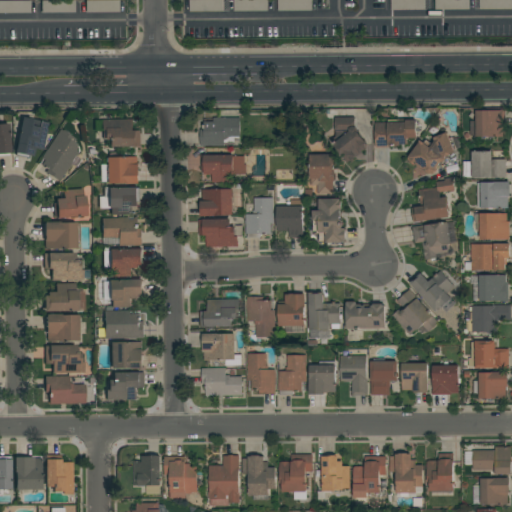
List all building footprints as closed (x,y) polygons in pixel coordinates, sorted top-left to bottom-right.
[(75,0),(75,13),(42,13),(42,1),(75,0)] [(119,0),(119,13),(86,13),(85,0),(119,0)] [(223,0),(223,11),(190,12),(190,0),(223,0)] [(267,0),(267,11),(234,11),(234,0),(267,0)] [(311,0),(312,11),(278,11),(278,0),(311,0)] [(424,0),(425,10),(391,10),(391,0),(424,0)] [(469,0),(469,10),(435,10),(435,0),(469,0)] [(511,0),(511,9),(480,9),(479,0),(511,0)] [(0,1),(30,1),(30,13),(0,13),(0,1)] [(506,129),(504,129),(504,136),(477,137),(477,133),(474,133),(474,127),(470,127),(470,119),(471,119),(471,112),(476,111),(505,109),(506,129)] [(49,123),(47,132),(50,133),(50,132),(55,133),(45,149),(43,149),(43,150),(35,149),(33,156),(29,155),(28,158),(15,155),(23,117),(49,123)] [(355,117),(355,127),(356,127),(358,129),(358,132),(366,143),(366,149),(362,151),(362,153),(349,163),(349,162),(348,163),(333,144),(336,142),(336,132),(335,132),(335,118),(355,117)] [(200,146),(200,130),(204,130),(204,122),(214,122),(214,118),(237,118),(240,120),(241,137),(240,137),(240,140),(235,140),(235,144),(225,144),(225,146),(200,146)] [(134,119),(134,131),(141,131),(141,147),(110,147),(109,140),(105,140),(105,138),(103,138),(103,130),(102,130),(101,120),(134,119)] [(375,123),(389,123),(389,120),(417,120),(417,138),(408,138),(408,144),(399,145),(398,147),(390,147),(390,145),(389,145),(389,148),(376,148),(375,123)] [(10,153),(9,153),(9,156),(0,156),(0,124),(8,124),(10,153)] [(60,129),(63,131),(64,130),(70,134),(69,135),(76,139),(73,143),(78,146),(79,152),(77,155),(75,156),(71,163),(71,165),(69,168),(67,169),(59,181),(45,172),(47,169),(41,165),(44,160),(41,158),(60,129)] [(421,140),(424,142),(426,139),(432,144),(435,141),(434,138),(447,133),(455,153),(445,157),(446,159),(444,162),(441,162),(436,169),(437,170),(434,174),(428,174),(425,171),(425,170),(424,169),(423,170),(417,164),(416,165),(415,165),(414,166),(408,161),(409,160),(407,159),(421,140)] [(493,151),(493,160),(507,159),(507,177),(472,178),(472,152),(493,151)] [(138,164),(139,164),(140,184),(124,184),(124,183),(107,184),(107,182),(100,182),(100,165),(106,165),(106,157),(109,157),(109,152),(116,152),(116,157),(138,157),(138,164)] [(311,185),(310,178),(311,178),(311,155),(337,154),(337,165),(334,165),(334,170),(333,170),(333,172),(334,172),(335,181),(333,181),(334,194),(318,195),(318,185),(311,185)] [(245,165),(247,165),(247,174),(234,174),(234,175),(232,175),(232,184),(220,184),(220,183),(212,183),(212,174),(205,175),(205,171),(201,171),(201,155),(234,155),(234,156),(245,156),(245,165)] [(438,188),(437,182),(445,181),(445,179),(453,178),(455,191),(440,193),(441,198),(448,197),(450,211),(449,211),(450,217),(414,223),(412,208),(421,206),(419,190),(438,188)] [(511,197),(508,197),(508,208),(482,209),(482,208),(478,208),(478,183),(481,183),(481,182),(511,182),(511,197)] [(98,197),(104,196),(103,187),(138,187),(138,188),(140,188),(141,202),(138,202),(138,206),(130,206),(130,214),(111,215),(110,208),(99,209),(98,197)] [(82,189),(83,196),(85,196),(87,216),(57,218),(57,217),(54,217),(53,203),(56,203),(56,199),(64,198),(63,190),(82,189)] [(233,189),(233,215),(217,215),(217,216),(201,217),(201,201),(202,201),(202,189),(233,189)] [(274,198),(274,223),(271,223),(271,235),(262,235),(262,238),(248,238),(248,234),(246,234),(246,208),(254,207),(254,210),(255,210),(254,198),(274,198)] [(341,199),(341,201),(342,201),(342,210),(341,210),(341,221),(343,221),(343,228),(346,228),(346,231),(347,231),(347,240),(346,240),(346,242),(327,243),(327,242),(320,242),(320,235),(318,235),(318,232),(314,232),(313,212),(314,211),(320,210),(319,199),(341,199)] [(303,207),(304,238),(290,238),(290,228),(287,228),(287,231),(278,231),(277,207),(303,207)] [(477,223),(474,223),(474,214),(507,213),(507,222),(510,222),(510,240),(480,240),(480,231),(477,231),(477,223)] [(129,217),(129,220),(135,220),(135,218),(138,217),(138,229),(142,229),(142,246),(118,246),(118,238),(114,238),(114,237),(102,238),(102,231),(101,225),(102,225),(102,218),(129,217)] [(207,235),(199,236),(199,220),(231,219),(231,227),(236,227),(236,237),(238,237),(239,247),(207,247),(207,235)] [(77,249),(46,249),(46,247),(45,247),(44,236),(44,222),(58,222),(76,222),(77,249)] [(448,222),(451,244),(450,244),(451,252),(436,254),(436,258),(425,260),(423,242),(415,243),(413,227),(448,222)] [(510,244),(510,258),(507,258),(507,264),(506,264),(506,270),(472,271),(471,244),(510,244)] [(142,249),(143,265),(139,265),(139,268),(131,268),(132,276),(112,277),(112,270),(110,270),(109,249),(142,249)] [(51,269),(44,269),(44,254),(75,253),(75,260),(80,260),(80,261),(82,261),(82,270),(83,270),(83,280),(51,281),(51,269)] [(415,280),(416,281),(419,278),(418,277),(422,273),(429,282),(441,271),(455,287),(447,294),(452,299),(442,307),(441,307),(436,312),(411,283),(415,280)] [(506,275),(506,283),(508,283),(509,302),(504,302),(504,301),(480,302),(479,275),(506,275)] [(143,280),(143,296),(140,296),(140,299),(131,299),(131,307),(112,308),(112,301),(109,301),(109,280),(143,280)] [(44,296),(48,296),(48,292),(56,292),(56,284),(75,284),(75,291),(78,291),(78,292),(79,292),(79,310),(78,310),(78,311),(44,312),(44,296)] [(398,310),(399,311),(404,307),(398,301),(410,290),(434,316),(433,317),(439,323),(429,332),(423,326),(417,331),(416,330),(410,335),(401,324),(399,325),(395,321),(396,320),(393,316),(398,310)] [(314,293),(314,294),(319,294),(319,293),(324,293),(325,304),(340,303),(341,315),(342,315),(342,319),(341,319),(341,324),(340,324),(340,329),(330,330),(331,331),(324,332),(324,337),(311,337),(309,293),(314,293)] [(279,301),(286,301),(286,295),(290,295),(290,294),(298,294),(298,295),(306,294),(306,308),(305,308),(305,326),(279,326),(279,301)] [(264,297),(264,301),(272,301),(272,310),(275,310),(276,337),(257,337),(257,326),(255,326),(255,321),(248,321),(248,297),(264,297)] [(240,303),(246,303),(246,318),(237,318),(237,319),(233,320),(233,327),(201,327),(201,310),(208,310),(208,300),(239,299),(240,303)] [(347,304),(348,302),(357,302),(357,305),(362,305),(362,306),(366,306),(366,308),(372,308),(371,306),(374,306),(374,304),(383,304),(383,306),(386,305),(386,328),(347,329),(347,304)] [(494,306),(494,305),(511,305),(511,320),(497,320),(497,332),(472,332),(466,332),(466,312),(472,312),(472,306),(494,306)] [(129,310),(129,315),(140,314),(140,320),(144,320),(144,338),(105,339),(104,337),(97,337),(97,329),(105,329),(104,311),(129,310)] [(78,341),(47,342),(46,328),(46,316),(46,314),(59,314),(59,315),(78,315),(78,341)] [(236,354),(241,354),(241,365),(226,366),(226,360),(204,361),(204,334),(217,334),(236,334),(236,354)] [(495,341),(495,349),(509,349),(509,368),(476,369),(476,341),(495,341)] [(142,342),(142,350),(143,350),(143,369),(128,369),(111,369),(110,342),(142,342)] [(52,364),(45,364),(44,346),(76,346),(77,353),(81,353),(81,363),(84,363),(84,373),(52,373),(52,364)] [(276,394),(259,394),(259,390),(252,391),(252,380),(248,380),(248,354),(267,354),(267,366),(268,366),(268,370),(276,370),(276,394)] [(286,372),(286,368),(287,368),(287,356),(307,356),(307,382),(303,382),(303,392),(294,392),(294,395),(280,395),(280,391),(279,391),(279,372),(286,372)] [(367,356),(367,379),(368,379),(368,396),(353,396),(353,382),(341,382),(341,377),(339,377),(339,370),(341,370),(341,356),(367,356)] [(398,381),(390,381),(390,395),(371,395),(371,362),(374,362),(374,359),(385,359),(385,362),(398,362),(398,381)] [(310,378),(310,366),(320,366),(320,362),(335,362),(335,366),(336,366),(336,392),(325,392),(325,394),(310,395),(310,378)] [(428,377),(429,377),(429,393),(415,393),(415,390),(403,390),(403,364),(428,364),(428,377)] [(459,366),(459,393),(452,393),(452,395),(433,395),(433,392),(433,366),(459,366)] [(226,368),(227,376),(230,375),(230,377),(242,377),(243,395),(216,396),(216,394),(210,395),(210,396),(206,396),(206,385),(203,385),(202,369),(226,368)] [(492,373),(492,372),(509,372),(509,387),(507,387),(507,399),(480,399),(480,394),(474,394),(474,381),(480,381),(480,373),(492,373)] [(145,373),(145,388),(141,388),(138,388),(138,400),(106,400),(106,390),(108,390),(108,380),(113,380),(113,373),(145,373)] [(69,376),(69,383),(73,383),(73,384),(78,384),(78,385),(85,385),(85,404),(49,404),(49,393),(45,393),(45,376),(69,376)] [(511,474),(494,474),(494,470),(473,471),(473,452),(472,452),(472,445),(484,445),(484,446),(497,446),(497,447),(511,447),(511,474)] [(397,473),(390,473),(390,457),(396,457),(396,455),(400,455),(400,454),(409,454),(412,454),(412,460),(416,460),(416,466),(423,465),(424,491),(422,494),(417,494),(417,497),(397,498),(397,473)] [(428,461),(440,461),(440,454),(454,454),(454,491),(453,491),(453,493),(431,493),(431,483),(428,483),(428,461)] [(73,495),(63,495),(63,494),(54,494),(54,492),(53,492),(53,488),(46,488),(45,455),(61,455),(61,463),(72,462),(73,495)] [(161,486),(160,486),(160,495),(146,495),(146,486),(139,486),(134,486),(134,461),(138,461),(138,463),(143,463),(143,457),(149,457),(149,456),(158,455),(158,456),(161,456),(161,486)] [(283,483),(280,483),(280,462),(292,462),(292,455),(313,455),(313,472),(307,472),(307,492),(283,492),(283,483)] [(329,456),(329,455),(337,455),(337,457),(338,457),(338,462),(343,462),(343,466),(350,466),(351,489),(344,489),(344,490),(336,490),(336,492),(323,492),(323,456),(329,456)] [(240,503),(229,503),(229,506),(211,506),(211,499),(209,499),(209,498),(208,498),(208,492),(210,492),(210,466),(224,466),(224,456),(240,456),(240,503)] [(276,489),(269,489),(270,495),(250,496),(249,474),(243,475),(243,459),(249,459),(249,457),(252,457),(252,456),(261,456),(261,457),(264,457),(265,463),(269,462),(269,468),(276,468),(276,489)] [(0,457),(10,457),(10,460),(11,460),(11,490),(0,490),(0,457)] [(15,490),(15,471),(14,471),(14,457),(33,457),(33,458),(41,458),(41,490),(15,490)] [(198,492),(192,492),(192,494),(184,494),(184,493),(172,493),(172,475),(165,475),(165,457),(186,457),(186,464),(190,464),(190,467),(198,467),(198,492)] [(354,467),(366,467),(366,465),(366,457),(387,457),(387,476),(381,476),(381,493),(368,493),(368,494),(360,494),(360,493),(354,493),(354,467)] [(494,479),(494,478),(510,478),(510,494),(508,494),(508,505),(481,505),(481,479),(494,479)] [(133,511),(133,510),(138,510),(138,503),(159,503),(159,510),(161,510),(161,511),(133,511)]
